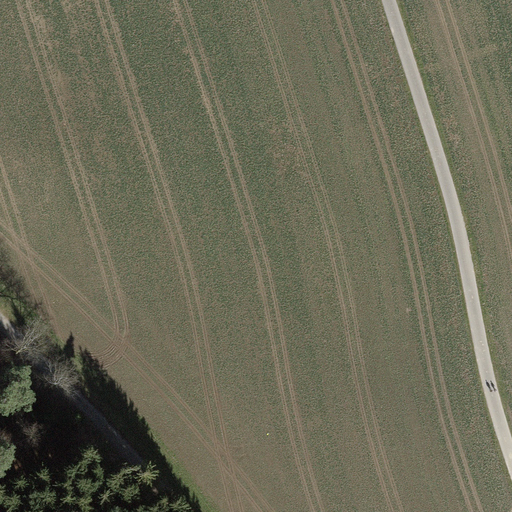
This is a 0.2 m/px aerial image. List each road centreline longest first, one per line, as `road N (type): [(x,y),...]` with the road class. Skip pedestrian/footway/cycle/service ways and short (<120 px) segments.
road 1 (track): [(388,0),(444,181),(511,458)]
road 2 (track): [(0,320),(180,511)]
